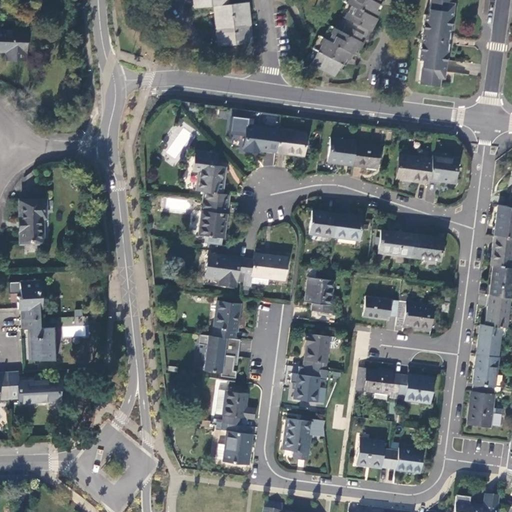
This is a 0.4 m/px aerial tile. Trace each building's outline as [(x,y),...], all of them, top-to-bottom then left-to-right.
[(349,0),(347,4),(350,6),(338,31),(335,28),(328,41),(324,39),(311,64),(334,76),(343,57),(347,59),(353,47),(358,50),(365,37),(369,38),(376,26),(372,24),(378,11),(374,9),(378,0),(349,0)] [(426,12),(424,12),(423,24),(421,25),(421,26),(422,28),(421,30),(420,32),(420,34),(421,35),(421,39),(419,40),(419,41),(420,42),(420,45),(418,46),(418,48),(419,49),(418,59),(420,60),(418,82),(439,85),(440,78),(443,78),(450,24),(451,24),(452,24),(453,23),(453,22),(452,21),(450,21),(452,3),(449,2),(449,0),(427,0),(427,6),(428,6),(427,13),(426,12)] [(247,2),(228,4),(214,6),(218,46),(252,43),(247,2)] [(27,32),(0,31),(0,52),(7,52),(13,53),(13,60),(26,60),(27,32)] [(274,153),(277,130),(244,125),(244,127),(242,146),(241,151),(253,152),(254,150),(274,153)] [(242,146),(244,127),(235,126),(233,145),(242,146)] [(305,134),(277,130),(274,153),(301,156),(305,134)] [(354,143),(354,141),(329,138),(326,162),(351,165),(354,143)] [(354,143),(351,165),(375,168),(379,146),(354,143)] [(212,165),(213,157),(193,154),(192,168),(197,169),(195,191),(204,193),(203,200),(227,204),(228,195),(221,194),(224,168),(212,165)] [(264,164),(271,165),(272,154),(265,154),(264,164)] [(395,179),(427,183),(428,180),(430,158),(398,154),(395,179)] [(455,158),(431,155),(430,158),(428,180),(452,182),(455,158)] [(49,199),(44,199),(21,200),(22,242),(48,242),(47,217),(50,217),(49,199)] [(227,204),(203,200),(198,235),(223,238),(227,204)] [(497,205),(493,235),(511,237),(511,207),(510,207),(497,205)] [(333,237),(336,214),(311,211),(308,234),(333,237)] [(360,217),(336,214),(333,237),(358,240),(360,217)] [(409,258),(412,235),(380,231),(378,253),(409,258)] [(441,238),(412,235),(409,258),(439,261),(441,238)] [(490,265),(492,265),(511,268),(511,255),(511,237),(493,235),(490,265)] [(253,259),(247,259),(244,275),(283,280),(286,258),(254,253),(253,259)] [(247,259),(207,254),(205,277),(219,280),(219,284),(235,287),(235,281),(243,282),(244,275),(247,259)] [(492,265),(488,295),(510,297),(511,298),(511,292),(511,268),(492,265)] [(22,318),(40,317),(40,307),(44,307),(42,279),(21,280),(21,296),(18,296),(19,308),(21,309),(22,318)] [(328,314),(332,281),(307,279),(305,302),(311,304),(311,311),(328,314)] [(485,325),(501,327),(506,327),(510,297),(488,295),(485,325)] [(396,317),(398,301),(365,297),(362,316),(380,318),(380,315),(396,317)] [(433,306),(398,301),(396,317),(395,326),(430,330),(433,306)] [(213,326),(212,337),(216,337),(233,339),(234,331),(235,331),(239,305),(216,302),(215,311),(217,312),(215,326),(213,326)] [(22,318),(22,329),(32,328),(34,359),(58,359),(56,327),(41,328),(40,317),(22,318)] [(479,324),(475,353),(497,356),(501,327),(485,325),(479,324)] [(303,368),(320,370),(321,363),(326,364),(329,338),(304,334),(302,347),(305,347),(303,368)] [(233,339),(216,337),(215,345),(220,346),(219,362),(213,361),(212,371),(235,374),(238,349),(237,348),(237,340),(233,339)] [(475,353),(472,384),(494,387),(497,356),(475,353)] [(316,402),(320,370),(303,368),(302,375),(295,374),(294,383),(293,399),(316,402)] [(397,394),(399,375),(392,374),(392,373),(365,369),(357,368),(355,389),(363,390),(389,394),(390,393),(397,394)] [(9,371),(0,371),(0,398),(10,398),(9,371)] [(9,371),(10,398),(19,398),(20,402),(59,400),(58,379),(19,381),(19,371),(9,371)] [(407,376),(399,375),(397,394),(404,395),(404,400),(429,403),(432,378),(407,375),(407,376)] [(494,387),(472,384),(467,422),(489,425),(494,387)] [(227,392),(226,392),(222,416),(222,417),(224,417),(223,424),(229,425),(240,426),(241,419),(243,419),(243,418),(245,418),(245,419),(253,420),(254,409),(244,408),(246,394),(239,394),(240,391),(227,389),(227,392)] [(215,415),(222,416),(226,392),(218,391),(215,415)] [(306,460),(310,423),(286,419),(282,449),(294,452),(293,459),(306,460)] [(240,426),(229,425),(228,432),(226,432),(222,461),(247,465),(251,435),(250,435),(251,428),(240,426)] [(381,466),(388,467),(390,450),(382,449),(383,442),(359,439),(356,465),(380,468),(381,466)] [(390,450),(388,467),(395,468),(395,470),(419,473),(422,451),(398,448),(398,451),(390,450)] [(468,498),(457,496),(454,511),(496,511),(497,509),(487,508),(467,505),(468,498)] [(498,497),(489,496),(487,508),(497,509),(498,497)] [(280,511),(281,506),(264,502),(262,511),(280,511)]
